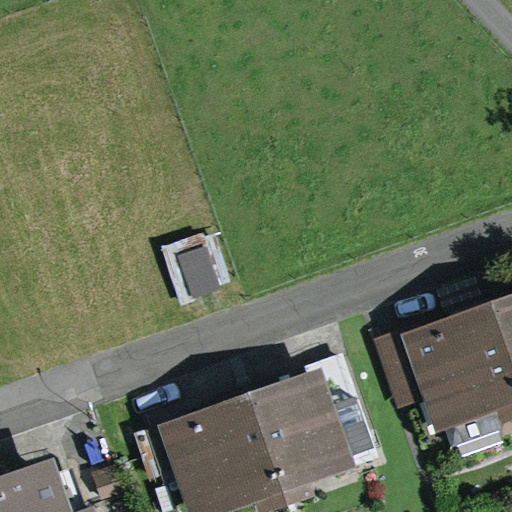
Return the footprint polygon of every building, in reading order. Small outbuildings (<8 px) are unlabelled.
[(511,306),(493,313),(511,367),(511,306)] [(491,401),(511,393),(511,367),(493,313),(417,340),(414,332),(380,344),(400,400),(432,389),(452,446),(501,428),(491,401)] [(312,383),(251,405),(278,482),(372,449),(340,357),(307,369),(312,383)] [(251,405),(174,434),(200,509),(278,482),(251,405)] [(159,472),(184,464),(169,422),(145,430),(159,472)] [(56,511),(45,478),(0,493),(0,511),(56,511)]
